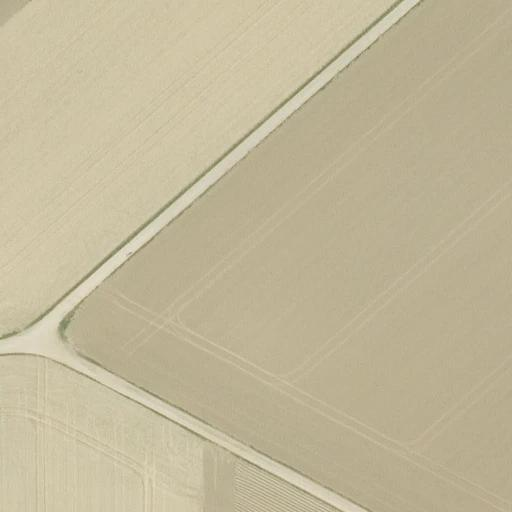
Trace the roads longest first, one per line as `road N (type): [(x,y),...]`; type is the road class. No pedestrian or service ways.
road 1 (track): [(31,339),(418,0)]
road 2 (track): [(31,339),(352,511)]
